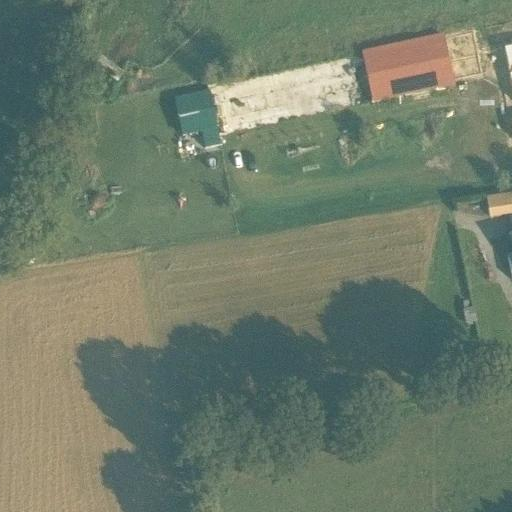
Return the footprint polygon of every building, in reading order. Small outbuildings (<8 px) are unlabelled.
[(442,40),(361,58),(373,109),(453,92),(442,40)] [(511,64),(488,70),(495,99),(511,95),(511,64)] [(209,98),(173,105),(184,162),(220,156),(209,98)] [(511,201),(485,206),(488,226),(511,222),(511,201)] [(473,361),(427,371),(431,388),(477,378),(473,361)]
